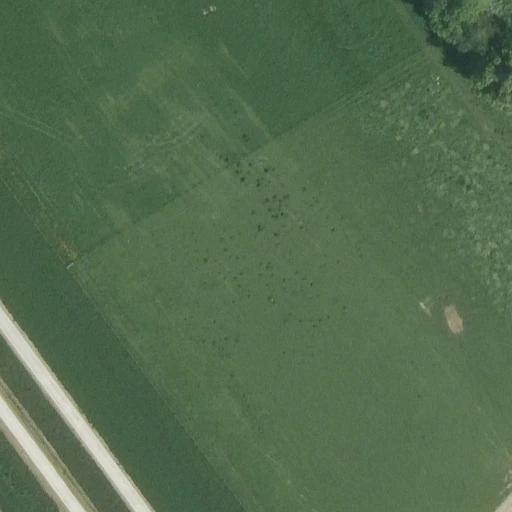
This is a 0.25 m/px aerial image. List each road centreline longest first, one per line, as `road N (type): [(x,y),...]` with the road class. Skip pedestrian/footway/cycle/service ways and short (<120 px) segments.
road 1 (track): [(0,306),(150,511)]
road 2 (track): [(79,511),(0,402)]
